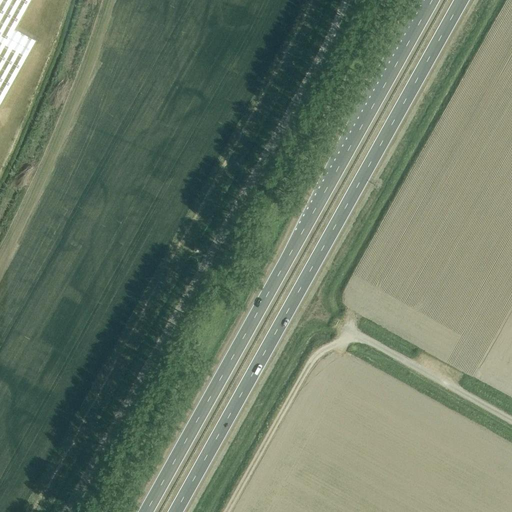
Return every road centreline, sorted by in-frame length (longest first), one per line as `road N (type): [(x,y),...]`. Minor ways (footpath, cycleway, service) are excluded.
road 1 (trunk): [(174,511),(461,0)]
road 2 (trunk): [(431,0),(145,511)]
road 3 (unclassified): [(64,511),(341,0)]
road 4 (unclassified): [(511,423),(343,326)]
